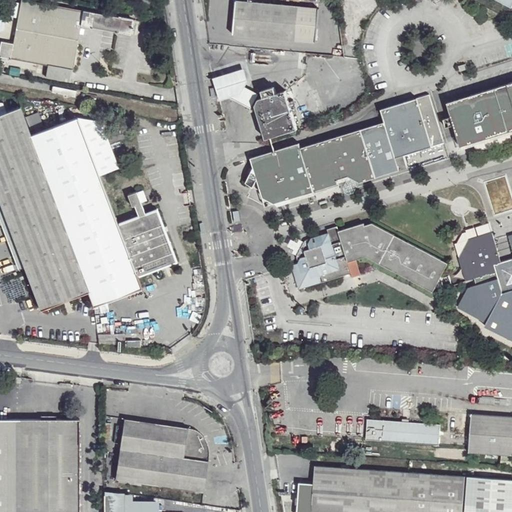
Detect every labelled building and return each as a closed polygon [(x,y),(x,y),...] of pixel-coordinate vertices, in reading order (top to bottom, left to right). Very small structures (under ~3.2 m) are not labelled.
[(0,54),(48,63),(47,76),(74,80),(84,24),(132,32),(134,18),(39,0),(22,0),(16,42),(2,39),(0,48),(0,54)] [(319,4),(268,0),(236,0),(235,31),(316,39),(319,4)] [(248,77),(244,65),(231,69),(213,74),(220,99),(231,95),(252,106),(255,101),(265,135),(298,127),(285,84),(275,87),(274,81),(261,84),(260,88),(258,91),(245,83),(248,77)] [(511,79),(450,98),(453,114),(445,116),(448,124),(455,122),(458,134),(462,142),(511,127),(511,79)] [(382,107),(385,120),(300,144),(298,139),(251,154),(256,173),(249,173),(245,181),(254,185),(258,178),(264,194),(275,199),(338,181),(336,176),(349,172),(361,179),(408,166),(404,153),(443,141),(429,93),(382,107)] [(102,173),(123,166),(108,120),(79,115),(31,133),(21,106),(0,113),(0,197),(41,308),(90,290),(94,304),(143,286),(140,275),(178,260),(158,211),(146,215),(138,193),(130,195),(134,206),(136,206),(139,217),(119,225),(102,173)] [(368,221),(310,239),(301,256),(302,262),(295,264),(303,289),(356,273),(358,277),(366,275),(361,259),(372,256),(440,292),(442,288),(458,283),(456,276),(451,277),(448,276),(455,264),(377,221),(369,224),(368,221)] [(469,277),(478,274),(481,281),(471,283),(462,304),(488,317),(488,322),(511,334),(511,233),(510,234),(511,241),(511,256),(503,260),(493,231),(472,238),(462,255),(469,277)] [(511,414),(471,412),(468,451),(511,453),(511,414)] [(0,511),(81,511),(79,416),(0,415),(0,511)] [(440,423),(369,417),(368,438),(440,443),(440,423)] [(180,425),(122,418),(114,477),(116,481),(141,485),(142,480),(204,491),(211,454),(208,448),(205,440),(199,432),(190,426),(180,425)] [(462,511),(465,474),(314,462),(313,479),(299,479),(297,511),(462,511)] [(511,511),(511,476),(467,473),(465,511),(511,511)] [(132,490),(102,488),(102,511),(159,511),(158,497),(132,498),(132,490)]
